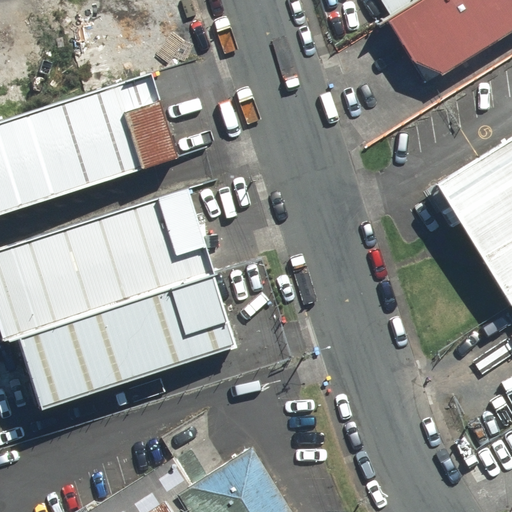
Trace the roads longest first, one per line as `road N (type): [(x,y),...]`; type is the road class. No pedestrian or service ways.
road 1 (unclassified): [(446,511),(370,384),(251,0)]
road 2 (unknown): [(0,505),(132,436),(359,350)]
road 3 (unknown): [(311,195),(511,87)]
